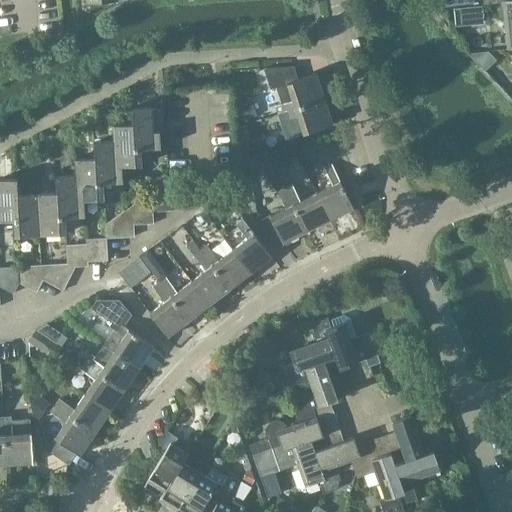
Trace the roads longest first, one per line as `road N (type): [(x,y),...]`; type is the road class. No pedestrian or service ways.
road 1 (residential): [(119,455),(169,384),(218,336),(298,279),(408,230)]
road 2 (residential): [(408,230),(340,48),(335,0)]
road 3 (residential): [(463,399),(408,230)]
